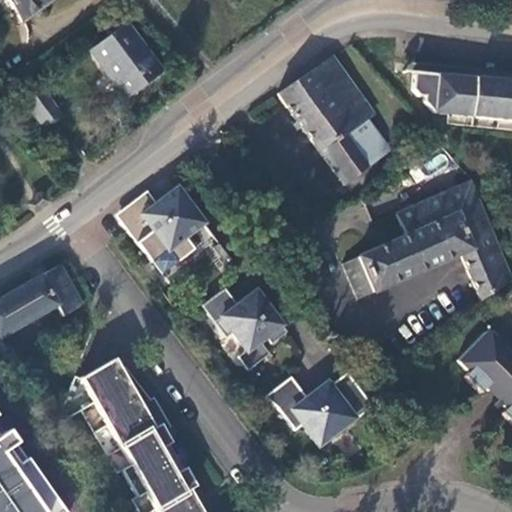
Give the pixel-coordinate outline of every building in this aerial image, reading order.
[(55,0),(0,0),(21,26),(55,0)] [(162,73),(124,23),(88,51),(126,100),(162,73)] [(305,74),(277,95),(344,185),(369,167),(386,147),(366,121),(372,115),(331,57),(305,74)] [(511,82),(415,74),(412,91),(418,98),(424,98),(424,103),(434,114),(511,120),(511,82)] [(58,117),(38,89),(22,101),(42,129),(58,117)] [(508,279),(468,182),(394,214),(404,236),(341,264),(356,300),(460,256),(479,300),(508,279)] [(184,201),(175,189),(156,203),(165,215),(184,201)] [(165,215),(156,203),(146,191),(115,215),(126,231),(151,263),(168,251),(176,263),(193,250),(185,238),(202,224),(184,201),(165,215)] [(0,352),(2,351),(0,346),(0,339),(56,307),(62,317),(83,306),(60,264),(42,275),(41,274),(0,299),(0,352)] [(236,308),(224,292),(202,310),(226,341),(229,338),(242,355),(237,359),(247,372),(267,357),(259,347),(264,342),(270,349),(288,335),(255,293),(236,308)] [(482,333),(456,361),(467,373),(463,377),(479,394),(484,390),(485,392),(498,380),(507,390),(496,401),(494,405),(499,410),(502,407),(505,409),(501,414),(511,424),(511,354),(498,341),(495,344),(482,333)] [(105,400),(128,387),(113,360),(89,375),(105,400)] [(306,399),(288,379),(263,398),(277,410),(292,431),(300,425),(316,446),(340,427),(342,429),(371,408),(344,373),(318,394),(316,391),(306,399)] [(91,404),(108,433),(143,412),(128,387),(105,400),(89,375),(79,381),(73,378),(61,409),(67,419),(91,404)] [(498,380),(485,392),(496,401),(507,390),(498,380)] [(136,499),(145,493),(173,477),(157,450),(163,447),(153,430),(143,412),(108,433),(128,466),(121,471),(136,499)] [(60,511),(0,424),(0,511),(60,511)] [(159,427),(153,430),(163,447),(169,444),(159,427)] [(178,474),(188,491),(194,487),(184,470),(178,474)] [(145,493),(155,511),(200,511),(188,491),(178,474),(173,477),(145,493)]
